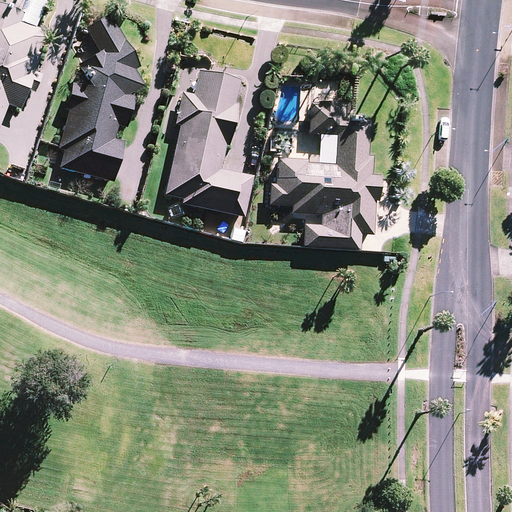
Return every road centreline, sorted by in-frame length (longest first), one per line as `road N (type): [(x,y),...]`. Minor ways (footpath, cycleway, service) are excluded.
road 1 (tertiary): [(442,511),(441,326),(466,242)]
road 2 (tertiary): [(466,242),(480,328),(484,511)]
road 3 (tertiary): [(466,242),(479,18)]
road 4 (residential): [(479,18),(333,0)]
